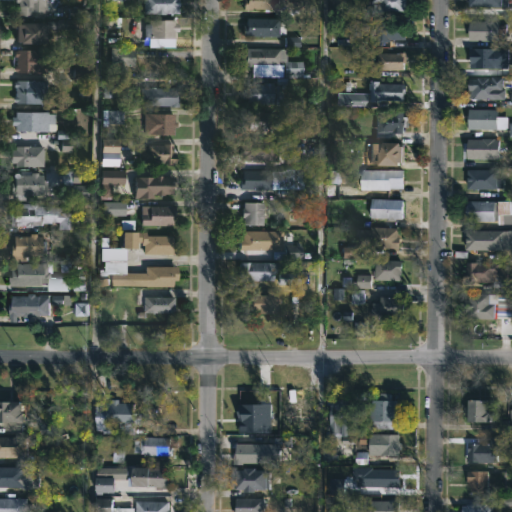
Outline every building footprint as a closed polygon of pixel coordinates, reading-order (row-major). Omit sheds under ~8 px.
[(40,0),(40,1),(45,1),(45,9),(40,9),(40,11),(28,11),(28,17),(15,17),(15,3),(12,2),(12,0),(40,0)] [(160,13),(160,14),(140,13),(140,0),(176,0),(176,13),(160,13)] [(276,0),(276,7),(241,8),(241,0),(276,0)] [(404,0),(404,11),(380,10),(380,13),(370,13),(370,0),(404,0)] [(501,9),(501,0),(471,0),(471,9),(501,9)] [(284,21),(283,34),(277,34),(277,36),(240,36),(240,25),(244,25),(244,17),(277,18),(277,21),(284,21)] [(172,19),(172,23),(175,23),(175,31),(172,31),(171,38),(141,37),(142,23),(145,23),(146,19),(172,19)] [(401,20),(401,29),(403,29),(403,39),(388,39),(388,42),(367,40),(367,28),(373,28),(373,20),(401,20)] [(497,20),(497,24),(504,25),(504,36),(496,36),(496,41),(467,40),(467,20),(497,20)] [(40,22),(44,23),(44,41),(40,41),(40,43),(18,42),(18,40),(14,40),(15,23),(19,23),(19,21),(40,22)] [(124,73),(108,73),(108,47),(124,47),(124,73)] [(493,48),(497,49),(497,55),(499,55),(500,68),(467,67),(467,48),(475,48),(475,47),(493,48)] [(273,65),(272,76),(249,76),(249,67),(240,67),(241,55),(243,55),(243,48),(285,48),(285,61),(277,61),(277,65),(273,65)] [(47,50),(47,73),(17,72),(17,56),(15,56),(15,51),(18,51),(18,49),(47,50)] [(402,70),(375,69),(376,53),(404,52),(404,63),(402,63),(402,70)] [(501,76),(501,89),(503,89),(503,99),(467,99),(466,78),(489,79),(489,76),(501,76)] [(43,80),(42,103),(10,102),(10,96),(12,96),(13,87),(10,87),(10,81),(13,81),(13,80),(43,80)] [(403,92),(403,93),(400,93),(400,100),(377,100),(377,101),(371,101),(371,106),(338,105),(339,94),(359,94),(359,99),(368,99),(369,81),(377,81),(377,83),(404,84),(403,92)] [(271,82),(271,84),(276,84),(276,93),(281,93),(281,103),(253,103),(253,106),(245,106),(245,98),(239,98),(240,86),(245,86),(245,83),(271,82)] [(177,88),(177,106),(146,106),(146,104),(138,104),(138,87),(177,88)] [(496,109),(496,117),(506,117),(506,124),(504,124),(504,127),(511,125),(511,137),(502,137),(502,129),(467,129),(467,109),(496,109)] [(44,111),(44,130),(11,130),(12,125),(8,125),(8,117),(12,117),(12,111),(44,111)] [(268,111),(268,130),(245,131),(245,129),(239,129),(239,124),(242,124),(242,112),(268,111)] [(338,136),(325,136),(326,111),(339,111),(338,136)] [(402,111),(401,116),(406,116),(406,127),(401,127),(401,133),(377,131),(377,125),(374,125),(375,116),(378,116),(378,112),(392,113),(392,111),(402,111)] [(172,114),(171,121),(174,121),(174,126),(171,126),(171,134),(141,134),(142,113),(172,114)] [(493,138),(493,140),(496,140),(496,159),(464,158),(464,138),(493,138)] [(277,140),(277,162),(238,161),(238,139),(277,140)] [(396,142),(396,145),(399,145),(398,162),(395,162),(395,165),(366,163),(367,142),(396,142)] [(170,152),(170,153),(173,153),(173,163),(136,163),(137,147),(144,147),(144,144),(170,143),(170,152)] [(40,146),(40,166),(12,166),(12,162),(7,162),(7,149),(12,149),(12,146),(40,146)] [(314,169),(313,189),(237,189),(238,169),(282,170),(282,168),(314,169)] [(388,189),(365,189),(365,169),(402,170),(402,185),(388,185),(388,189)] [(495,170),(495,179),(502,179),(502,188),(465,189),(465,169),(495,169),(495,170)] [(74,185),(63,185),(63,171),(91,171),(91,183),(75,183),(74,185)] [(34,172),(34,175),(39,175),(39,180),(44,180),(44,191),(38,191),(38,194),(31,194),(31,200),(10,200),(10,194),(8,194),(8,187),(10,187),(10,176),(28,175),(28,172),(34,172)] [(89,197),(86,173),(72,174),(74,198),(89,197)] [(159,175),(159,176),(172,176),(172,186),(170,186),(170,193),(161,193),(161,194),(150,194),(150,198),(131,198),(131,176),(152,176),(152,175),(159,175)] [(386,197),(386,200),(405,200),(404,208),(400,208),(400,219),(370,218),(370,199),(381,199),(381,197),(386,197)] [(511,201),(511,224),(496,224),(496,221),(464,220),(464,201),(511,201)] [(260,225),(240,225),(241,202),(260,202),(260,225)] [(34,203),(34,205),(61,207),(61,212),(72,212),(71,229),(56,229),(56,222),(38,223),(38,225),(30,225),(30,227),(7,225),(7,213),(10,213),(10,205),(19,205),(19,203),(34,203)] [(169,225),(139,225),(139,206),(172,205),(172,217),(169,217),(169,225)] [(397,228),(396,236),(398,236),(397,248),(382,247),(382,250),(367,249),(368,243),(361,243),(362,229),(369,230),(369,226),(397,228)] [(269,249),(237,249),(237,239),(240,239),(240,230),(269,230),(269,249)] [(496,250),(464,249),(464,230),(511,230),(510,250),(496,250)] [(145,232),(145,235),(170,235),(169,242),(172,242),(172,254),(142,253),(142,248),(117,247),(118,231),(145,232)] [(39,233),(39,236),(44,236),(44,241),(49,241),(49,253),(44,253),(43,256),(29,257),(28,261),(15,260),(15,255),(13,255),(13,244),(15,244),(15,236),(32,236),(32,233),(39,233)] [(400,260),(399,280),(372,279),(373,259),(400,260)] [(123,261),(123,272),(143,272),(143,266),(174,265),(175,279),(170,280),(170,286),(109,287),(109,274),(104,274),(104,276),(97,277),(97,269),(101,269),(101,261),(123,261)] [(273,262),(272,274),(269,274),(269,280),(237,281),(238,262),(273,262)] [(497,262),(497,268),(506,268),(506,277),(511,277),(511,287),(498,287),(498,278),(493,278),(492,282),(464,282),(464,262),(497,262)] [(48,263),(48,273),(46,273),(46,277),(68,278),(67,291),(23,290),(23,286),(7,286),(8,267),(11,268),(11,263),(48,263)] [(33,293),(47,294),(46,315),(35,315),(28,316),(28,317),(14,316),(14,321),(7,321),(7,310),(9,310),(9,296),(25,296),(25,293),(33,293)] [(511,298),(511,311),(510,311),(510,319),(466,318),(466,311),(461,311),(462,299),(467,300),(467,293),(511,295),(510,298),(511,298)] [(275,303),(275,315),(256,315),(257,311),(243,311),(243,296),(276,295),(276,303),(275,303)] [(397,301),(401,303),(401,316),(381,316),(381,320),(370,320),(370,302),(378,302),(378,296),(397,296),(397,301)] [(173,310),(173,313),(145,313),(145,317),(134,317),(134,312),(141,312),(141,297),(173,298),(173,310)] [(126,399),(126,403),(140,403),(140,428),(130,428),(130,434),(116,434),(116,425),(98,425),(98,402),(118,402),(118,399),(126,399)] [(346,428),(346,436),(330,436),(330,433),(328,433),(328,399),(347,399),(346,428)] [(395,400),(395,407),(397,407),(397,414),(395,414),(393,429),(372,429),(372,421),(365,419),(366,407),(369,407),(369,400),(395,400)] [(485,400),(485,412),(487,412),(487,422),(465,422),(466,400),(485,400)] [(291,401),(291,405),(304,405),(304,415),(299,415),(299,426),(291,426),(290,432),(280,432),(280,405),(281,405),(282,401),(291,401)] [(0,402),(30,403),(31,424),(4,423),(4,422),(1,422),(0,415),(0,402)] [(81,429),(81,404),(62,404),(62,429),(81,429)] [(397,434),(397,442),(398,442),(397,455),(367,455),(368,444),(357,444),(357,435),(397,434)] [(12,457),(12,464),(0,464),(0,437),(24,437),(24,457),(12,457)] [(168,437),(168,446),(170,446),(170,456),(142,455),(132,452),(132,437),(168,437)] [(502,462),(465,462),(465,444),(488,444),(488,437),(502,437),(502,462)] [(240,465),(232,465),(233,444),(260,444),(260,463),(240,463),(240,465)] [(10,488),(0,488),(0,467),(28,468),(28,473),(43,473),(44,488),(10,488)] [(106,493),(100,494),(100,468),(131,468),(131,480),(120,480),(120,493),(106,493)] [(168,468),(168,476),(173,476),(173,487),(172,487),(172,489),(164,489),(164,488),(137,487),(137,468),(168,468)] [(252,468),(252,471),(267,471),(267,488),(263,488),(263,490),(252,490),(252,492),(241,492),(241,490),(229,489),(229,470),(241,471),(241,468),(252,468)] [(371,486),(362,486),(362,475),(367,475),(367,469),(397,469),(397,487),(371,486)] [(487,478),(487,492),(469,492),(469,487),(466,487),(465,471),(497,471),(497,478),(487,478)] [(355,479),(355,495),(327,494),(328,478),(355,479)] [(0,511),(0,498),(24,498),(24,503),(29,503),(29,511),(0,511)] [(262,498),(262,502),(264,502),(264,509),(262,509),(262,511),(232,511),(233,498),(262,498)] [(112,499),(112,511),(95,511),(95,499),(112,499)] [(168,511),(133,511),(133,501),(166,502),(166,510),(168,511)] [(397,501),(396,511),(363,511),(363,507),(367,507),(367,501),(397,501)] [(485,504),(485,505),(492,505),(492,511),(459,511),(460,506),(473,505),(473,503),(485,504)]
